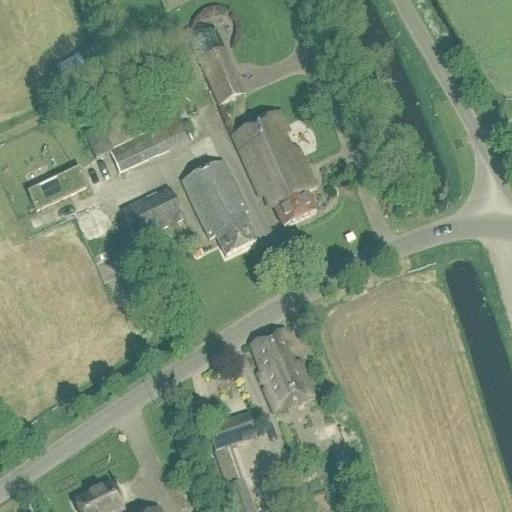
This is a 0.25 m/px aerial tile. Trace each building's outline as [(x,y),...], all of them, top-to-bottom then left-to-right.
[(191,48),(221,110),(246,98),(216,36),(191,48)] [(85,137),(94,163),(108,156),(118,178),(157,161),(191,147),(182,124),(185,122),(182,115),(178,116),(174,109),(140,121),(137,114),(85,137)] [(271,199),(287,233),(319,217),(316,210),(326,205),(283,115),(234,138),(265,202),(271,199)] [(221,241),(229,260),(260,246),(246,217),(250,215),(227,165),(184,185),(212,245),(221,241)] [(78,173),(27,197),(35,216),(86,192),(78,173)] [(121,216),(134,247),(183,223),(169,193),(121,216)] [(96,212),(72,223),(80,239),(103,228),(96,212)] [(198,250),(190,255),(194,262),(202,258),(198,250)] [(258,378),(276,418),(315,401),(301,365),(295,368),(287,357),(290,355),(282,334),(250,349),(262,376),(258,378)] [(209,433),(217,456),(246,446),(238,423),(209,433)] [(125,511),(113,488),(78,506),(81,511),(125,511)] [(233,503),(235,511),(249,511),(245,499),(233,503)]
